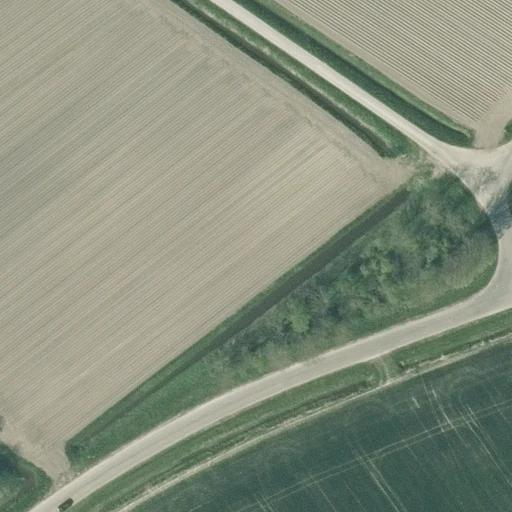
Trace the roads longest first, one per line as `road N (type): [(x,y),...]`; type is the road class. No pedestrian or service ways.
road 1 (tertiary): [(46,511),(164,436),(305,370),(511,298)]
road 2 (unclassified): [(480,177),(224,0)]
